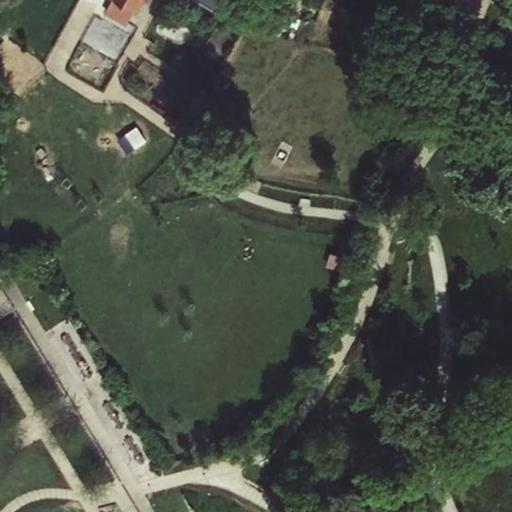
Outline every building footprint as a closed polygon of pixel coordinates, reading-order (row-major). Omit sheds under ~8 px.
[(114,0),(134,11),(140,0),(114,0)] [(289,12),(268,0),(267,0),(255,20),(277,33),(289,12)] [(250,15),(232,4),(227,13),(245,24),(250,15)] [(165,105),(160,115),(170,122),(175,120),(179,112),(165,105)] [(131,148),(144,140),(136,128),(123,137),(131,148)]
